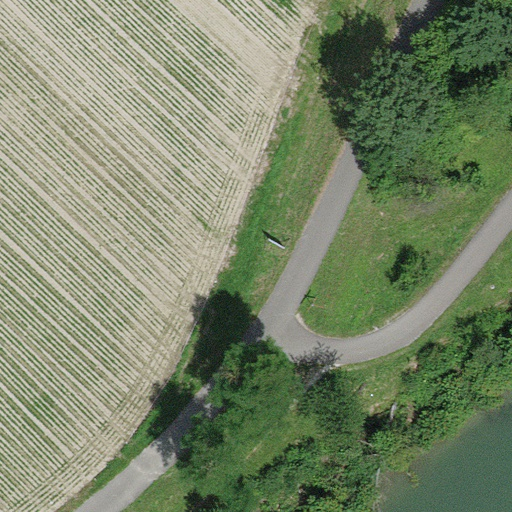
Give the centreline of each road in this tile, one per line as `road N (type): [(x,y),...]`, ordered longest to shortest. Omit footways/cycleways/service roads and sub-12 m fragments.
road 1 (track): [(432,0),(263,345)]
road 2 (track): [(263,345),(93,511)]
